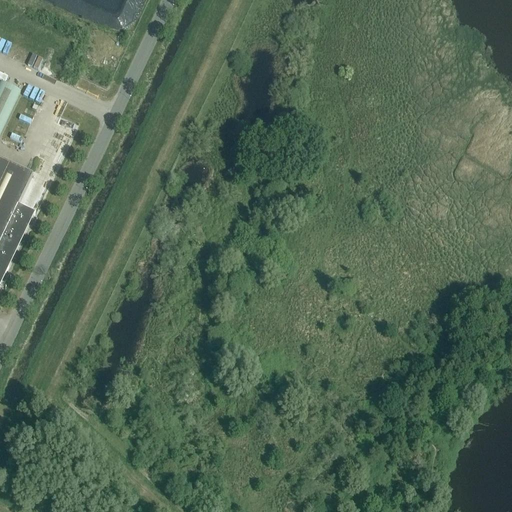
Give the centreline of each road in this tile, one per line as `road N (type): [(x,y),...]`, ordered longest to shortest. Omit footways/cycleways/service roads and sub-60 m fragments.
road 1 (track): [(236,0),(45,392),(170,511)]
road 2 (unclassified): [(0,355),(169,0)]
